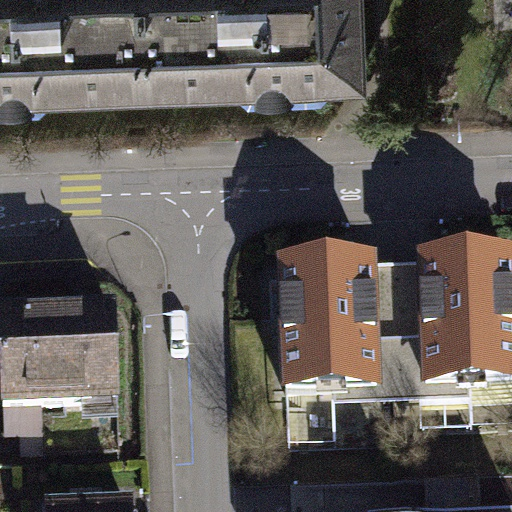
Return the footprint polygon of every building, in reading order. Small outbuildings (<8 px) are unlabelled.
[(140,0),(0,0),(0,104),(38,103),(46,88),(104,86),(121,68),(144,67),(142,34),(140,0)] [(140,0),(142,34),(144,67),(165,67),(179,83),(241,81),(249,94),(291,94),(291,78),(356,75),(366,66),(366,39),(359,39),(357,0),(140,0)] [(413,286),(389,287),(392,377),(416,376),(416,391),(471,388),(508,387),(506,333),(504,291),(504,265),(413,269),(413,286)] [(333,395),(368,394),(367,377),(392,377),(389,287),(365,288),(364,270),(272,273),(273,299),(274,322),(275,343),(277,397),(287,397),(333,395)] [(16,320),(2,320),(5,410),(120,406),(117,317),(95,318),(65,285),(15,286),(16,320)] [(368,394),(333,395),(333,407),(472,402),(471,388),(416,391),(416,376),(392,377),(367,377),(368,394)] [(96,511),(96,501),(74,501),(74,511),(96,511)]
